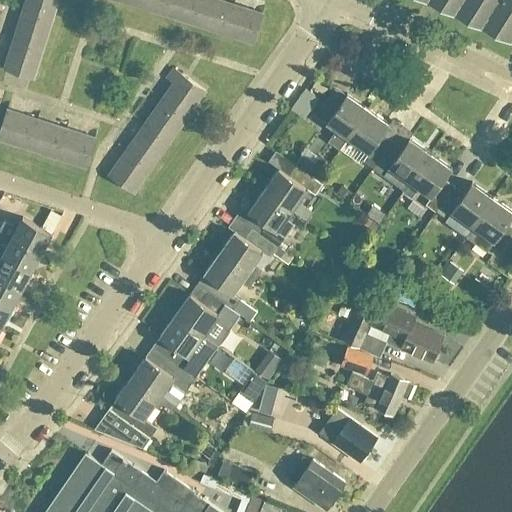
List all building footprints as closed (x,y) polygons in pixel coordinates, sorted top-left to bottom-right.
[(38,0),(48,3),(47,8),(55,11),(58,0),(38,0)] [(58,0),(55,11),(63,13),(64,8),(82,14),(86,0),(58,0)] [(86,0),(82,14),(100,19),(99,24),(107,27),(115,0),(86,0)] [(115,0),(107,27),(115,30),(116,25),(136,31),(145,0),(115,0)] [(166,15),(164,23),(215,39),(223,12),(186,0),(176,0),(171,17),(166,15)] [(511,0),(426,0),(426,1),(427,2),(428,0),(431,0),(455,11),(453,14),(454,15),(460,6),(470,12),(466,17),(482,24),(480,27),(481,28),(487,19),(497,25),(494,30),(511,38),(511,35),(511,0)] [(12,21),(10,29),(21,32),(24,24),(12,21)] [(166,33),(161,51),(206,65),(215,39),(164,23),(161,32),(166,33)] [(24,24),(21,32),(33,36),(35,28),(24,24)] [(10,29),(7,36),(19,40),(21,32),(10,29)] [(21,32),(19,40),(30,44),(33,36),(21,32)] [(7,36),(5,44),(16,48),(19,40),(7,36)] [(19,40),(16,48),(28,51),(30,44),(19,40)] [(5,44),(3,52),(14,55),(16,48),(5,44)] [(16,48),(14,55),(25,59),(28,51),(16,48)] [(150,67),(148,75),(198,91),(206,65),(161,51),(155,69),(150,67)] [(3,52),(0,59),(12,63),(14,55),(3,52)] [(14,55),(12,63),(23,66),(25,59),(14,55)] [(0,59),(0,67),(9,70),(12,63),(0,59)] [(12,63),(9,70),(21,74),(23,66),(12,63)] [(0,67),(0,76),(7,78),(9,70),(0,67)] [(9,70),(7,78),(18,82),(21,74),(9,70)] [(150,85),(144,105),(190,119),(198,91),(148,75),(145,83),(150,85)] [(320,97),(306,87),(290,109),(304,119),(320,97)] [(318,116),(337,129),(328,141),(340,149),(348,137),(348,138),(369,108),(348,94),(340,105),(330,98),(318,116)] [(16,103),(2,148),(29,157),(45,106),(37,104),(36,109),(16,103)] [(46,106),(31,157),(56,165),(71,119),(53,114),(55,109),(46,106)] [(369,108),(348,138),(370,153),(364,161),(374,168),(392,142),(383,135),(391,124),(369,108)] [(71,119),(56,165),(82,173),(98,123),(90,120),(89,125),(71,119)] [(98,123),(82,173),(108,182),(123,136),(105,130),(106,125),(98,123)] [(123,136),(108,182),(134,190),(150,139),(142,136),(141,141),(123,136)] [(392,142),(374,168),(385,175),(390,167),(411,182),(432,153),(411,138),(403,149),(392,142)] [(150,139),(134,190),(162,198),(176,153),(157,146),(158,141),(150,139)] [(436,212),(455,186),(445,179),(453,168),(432,153),(411,182),(403,193),(412,199),(420,189),(432,197),(427,205),(436,212)] [(295,164),(316,179),(323,170),(302,155),(295,164)] [(264,190),(293,211),(294,210),(308,221),(314,213),(299,202),(309,189),(316,195),(323,185),(298,167),(291,177),(280,169),(264,190)] [(452,211),(464,220),(457,230),(466,236),(494,197),(473,182),(465,193),(455,186),(436,212),(447,219),(452,211)] [(308,221),(294,210),(293,211),(264,190),(250,211),(261,219),(254,229),(278,247),(286,237),(279,232),(288,219),(302,230),(308,221)] [(511,209),(494,197),(466,236),(487,251),(490,247),(500,254),(511,237),(511,227),(507,224),(511,217),(511,209)] [(12,237),(42,253),(53,233),(23,217),(17,227),(5,220),(0,228),(0,229),(12,237)] [(293,257),(278,247),(254,229),(247,239),(235,231),(220,252),(256,278),(261,270),(255,265),(264,252),(272,257),(273,254),(288,264),(293,257)] [(32,272),(42,253),(12,237),(7,247),(2,244),(0,247),(0,253),(2,255),(2,256),(32,272)] [(216,282),(209,292),(234,310),(241,299),(234,294),(242,283),(249,287),(256,278),(220,252),(205,274),(216,282)] [(0,279),(22,291),(32,272),(2,256),(0,259),(0,279)] [(0,303),(11,310),(22,291),(0,279),(0,303)] [(239,314),(234,310),(209,292),(202,302),(191,294),(175,316),(204,336),(213,342),(217,345),(239,314)] [(361,349),(371,326),(389,333),(386,341),(433,361),(444,337),(412,323),(415,317),(381,303),(376,301),(368,317),(354,311),(342,340),(361,349)] [(421,302),(419,309),(438,316),(440,308),(421,302)] [(0,328),(1,329),(11,310),(0,303),(0,328)] [(172,344),(165,354),(195,376),(217,345),(213,342),(204,336),(175,316),(161,337),(172,344)] [(340,365),(367,375),(374,356),(347,346),(340,365)] [(185,392),(195,376),(165,354),(158,364),(146,356),(131,378),(160,398),(171,382),(185,392)] [(0,362),(0,384),(15,392),(25,370),(1,360),(0,362)] [(408,398),(414,384),(392,375),(391,377),(377,372),(373,381),(352,372),(346,386),(367,395),(364,401),(394,414),(402,396),(408,398)] [(145,420),(160,398),(131,378),(116,399),(118,400),(97,430),(143,448),(157,428),(145,420)] [(319,432),(326,438),(361,462),(378,438),(336,408),(319,432)] [(269,433),(273,419),(252,413),(248,427),(269,433)] [(226,511),(194,490),(194,489),(164,469),(157,480),(111,449),(101,463),(85,452),(44,511),(153,511),(154,511),(226,511)] [(218,476),(247,487),(254,472),(224,460),(218,476)] [(328,510),(347,483),(313,460),(294,487),(328,510)] [(215,479),(212,487),(242,499),(251,502),(254,494),(215,479)]
